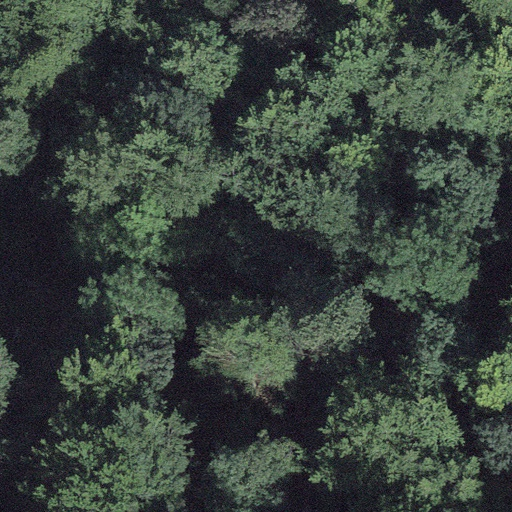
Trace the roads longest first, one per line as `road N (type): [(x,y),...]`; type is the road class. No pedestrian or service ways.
road 1 (motorway): [(511,130),(201,100)]
road 2 (trunk): [(201,100),(0,94)]
